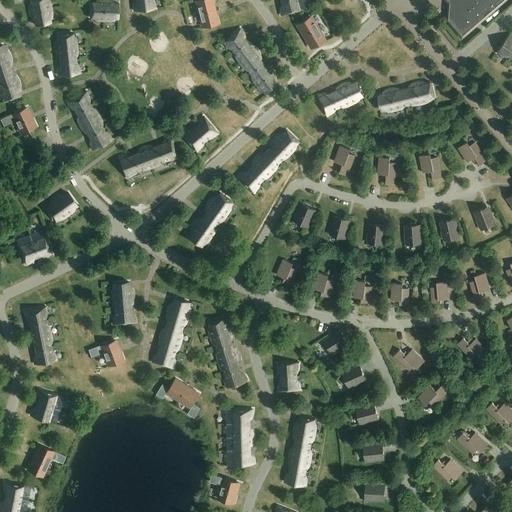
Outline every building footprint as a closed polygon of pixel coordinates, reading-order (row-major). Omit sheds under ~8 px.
[(30,13),(31,16),(32,19),(35,19),(36,26),(51,23),(48,10),(52,9),(48,9),(46,0),(31,0),(32,6),(30,6),(30,9),(30,13)] [(106,0),(103,0),(102,0),(98,1),(98,3),(91,3),(91,18),(104,18),(104,22),(105,22),(105,18),(118,19),(119,4),(112,4),(112,1),(109,0),(106,0)] [(137,0),(138,4),(135,4),(135,6),(135,8),(135,11),(157,9),(157,8),(153,9),(152,0),(137,0)] [(217,24),(211,0),(199,0),(196,1),(203,27),(217,24)] [(281,12),(281,14),(282,15),(303,9),(303,8),(299,9),(296,0),(281,0),(281,1),(279,1),(280,2),(282,1),(283,7),(281,8),(281,10),(281,12)] [(447,0),(450,2),(449,20),(462,37),(505,0),(447,0)] [(297,25),(312,48),(324,41),(310,17),(297,25)] [(253,47),(252,46),(250,48),(246,43),(248,41),(247,41),(246,42),(242,37),(244,36),(243,33),(242,32),(241,30),(241,29),(223,43),(226,41),(234,51),(231,53),(231,54),(234,52),(242,62),(239,64),(242,62),(250,72),(247,75),(250,73),(258,83),(255,85),(255,86),(258,83),(266,94),(278,85),(274,80),(276,78),(275,77),(275,75),(274,73),(273,72),(272,71),(270,69),(269,68),(268,67),(266,69),(262,64),(264,63),(263,62),(262,63),(258,58),(260,57),(259,55),(259,54),(258,52),(257,51),(256,49),(254,48),(253,47)] [(57,54),(58,56),(60,56),(61,62),(59,62),(59,63),(61,63),(62,69),(59,69),(59,71),(59,73),(59,76),(81,74),(81,73),(77,74),(76,61),(80,60),(76,60),(75,48),(78,47),(74,47),(73,34),(58,35),(59,42),(56,43),(56,44),(56,46),(56,48),(56,49),(56,51),(57,53),(57,54)] [(511,37),(510,36),(509,35),(497,54),(498,54),(500,51),(510,58),(508,61),(509,62),(511,59),(511,37)] [(8,64),(11,64),(10,62),(10,60),(10,58),(9,57),(9,55),(8,54),(7,52),(6,51),(4,52),(1,45),(0,45),(0,86),(0,88),(0,87),(0,88),(1,88),(5,101),(19,96),(17,90),(19,89),(19,87),(19,85),(19,84),(18,82),(18,80),(17,79),(16,77),(15,76),(13,77),(10,71),(13,70),(12,70),(10,70),(8,64)] [(322,95),(320,96),(319,96),(328,117),(329,116),(327,113),(339,108),(340,111),(341,111),(339,108),(351,103),(352,106),(353,106),(352,102),(364,97),(358,83),(351,86),(351,84),(349,84),(347,84),(345,85),(344,85),(342,86),(341,87),(339,88),(338,89),(339,92),(333,94),(332,92),(333,94),(327,97),(326,95),(324,95),(322,95)] [(386,92),(384,93),(385,95),(378,97),(382,112),(395,108),(396,112),(395,108),(408,105),(409,109),(408,105),(421,102),(422,106),(421,102),(434,99),(431,84),(424,86),(424,84),(422,83),(420,83),(418,84),(417,84),(415,84),(413,85),(412,86),(410,87),(411,89),(405,91),(404,88),(404,89),(404,91),(398,92),(398,90),(396,90),(394,90),(392,90),(391,90),(389,91),(387,91),(386,92)] [(93,142),(91,143),(91,145),(92,147),(93,149),(93,150),(113,139),(109,141),(103,129),(107,128),(106,127),(103,129),(97,117),(101,116),(100,115),(97,117),(91,106),(94,104),(94,103),(91,105),(85,94),(88,92),(68,102),(68,103),(69,104),(71,106),(72,108),(75,107),(77,112),(76,113),(76,114),(78,113),(81,118),(78,119),(79,121),(79,123),(80,124),(81,126),(81,127),(82,129),(84,130),(85,131),(87,130),(90,136),(88,137),(90,136),(93,142)] [(13,114),(22,133),(35,127),(26,108),(13,114)] [(186,134),(184,135),(183,135),(198,152),(196,149),(206,141),(208,144),(208,143),(206,141),(216,132),(218,135),(219,135),(204,118),(202,120),(201,121),(200,123),(201,125),(196,129),(195,127),(195,128),(196,130),(191,134),(190,132),(188,133),(186,134)] [(240,176),(239,178),(238,178),(254,194),(255,193),(252,191),(261,182),(263,184),(264,184),(261,181),(270,172),(273,175),(273,174),(271,172),(279,163),(282,165),(280,162),(289,153),(291,156),(292,155),(289,153),(298,143),(288,132),(283,137),(281,136),(280,137),(278,137),(277,139),(275,140),(274,141),(273,142),(272,144),(272,145),(273,147),(269,152),(268,150),(267,151),(269,152),(264,157),(263,155),(261,156),(260,157),(258,158),(257,159),(256,160),(255,162),(254,163),(253,165),(255,166),(250,171),(249,169),(248,170),(250,171),(246,176),(244,174),(242,175),(240,176)] [(140,151),(138,152),(139,154),(133,156),(133,154),(132,154),(133,156),(127,159),(126,156),(124,157),(122,157),(120,157),(119,158),(127,179),(128,178),(126,175),(138,170),(139,174),(140,174),(139,170),(151,166),(152,169),(153,169),(151,165),(163,161),(164,164),(165,164),(164,161),(176,156),(177,159),(169,138),(169,139),(167,140),(165,141),(163,142),(164,144),(158,147),(158,145),(157,145),(158,147),(152,149),(151,147),(149,147),(148,147),(146,148),(144,148),(143,149),(141,150),(140,151)] [(458,148),(459,148),(468,161),(467,162),(468,162),(475,158),(480,165),(487,160),(475,143),(477,142),(477,141),(470,146),(467,142),(458,148)] [(350,149),(340,146),(341,147),(335,162),(335,161),(334,162),(342,165),(339,173),(347,176),(354,156),(357,157),(349,154),(350,149)] [(430,154),(420,156),(420,157),(424,172),(423,172),(423,173),(431,172),(433,180),(441,179),(437,158),(440,158),(440,157),(431,159),(430,154)] [(390,158),(379,157),(379,158),(380,158),(379,174),(378,174),(378,175),(386,175),(386,184),(394,185),(396,164),(398,164),(398,163),(390,163),(390,158)] [(56,198),(53,201),(51,203),(52,205),(47,209),(55,222),(66,214),(68,217),(69,216),(67,213),(78,206),(69,193),(63,197),(62,195),(59,197),(56,198)] [(192,230),(191,231),(193,233),(189,239),(202,247),(209,236),(212,238),(213,238),(210,236),(217,225),(220,228),(221,227),(218,225),(225,215),(228,217),(228,216),(225,214),(233,203),(221,194),(217,200),(215,199),(213,200),(212,201),(211,202),(210,203),(209,205),(208,206),(207,208),(207,210),(209,211),(205,216),(204,215),(203,215),(205,217),(201,222),(199,220),(198,221),(197,223),(195,224),(194,225),(193,227),(193,228),(192,230)] [(313,216),(310,215),(313,209),(302,204),(298,213),(297,212),(294,219),(295,219),(294,221),(308,228),(313,216)] [(491,213),(488,214),(486,208),(475,212),(478,221),(477,222),(480,228),(481,228),(482,230),(495,224),(491,213)] [(348,227),(345,226),(347,220),(335,217),(333,226),(331,226),(329,233),(331,233),(330,235),(345,239),(348,227)] [(456,226),(454,226),(452,220),(440,222),(442,232),(441,232),(443,239),(444,239),(444,241),(459,238),(456,226)] [(384,233),(381,232),(382,226),(370,224),(369,234),(368,234),(367,241),(368,241),(368,243),(383,245),(384,233)] [(420,232),(418,232),(417,225),(405,226),(406,235),(404,236),(405,243),(406,243),(406,245),(421,244),(420,232)] [(48,255),(50,255),(51,255),(43,234),(44,237),(32,242),(31,238),(30,238),(32,242),(20,246),(18,243),(25,264),(28,263),(30,262),(32,260),(31,258),(37,256),(37,258),(38,258),(37,256),(43,254),(44,256),(46,256),(48,255)] [(283,282),(291,285),(297,270),(299,271),(291,267),(293,263),(283,259),(283,260),(284,260),(278,275),(277,274),(277,275),(284,278),(283,282)] [(321,295),(329,297),(333,282),(336,283),(336,282),(327,280),(329,275),(318,273),(319,273),(315,289),(314,289),(322,291),(321,295)] [(470,283),(475,298),(483,296),(482,292),(490,290),(489,289),(484,274),(485,274),(485,273),(475,276),(476,280),(468,283),(470,283)] [(361,302),(369,303),(371,287),(374,288),(374,287),(365,286),(366,282),(355,280),(355,281),(356,281),(354,297),(353,297),(353,298),(361,298),(361,302)] [(128,289),(131,289),(131,286),(131,284),(132,282),(131,281),(109,283),(109,284),(113,284),(114,296),(110,297),(114,297),(115,310),(111,310),(112,311),(115,310),(116,324),(131,322),(131,315),(133,315),(134,314),(134,312),(134,310),(134,308),(134,307),(133,305),(133,303),(132,302),(130,302),(129,296),(131,295),(129,295),(128,289)] [(431,288),(432,304),(441,303),(440,299),(449,299),(449,298),(448,298),(447,282),(447,281),(437,282),(437,287),(428,288),(431,288)] [(399,305),(408,305),(409,289),(411,289),(402,288),(403,284),(392,283),(392,284),(393,284),(392,300),(391,300),(391,301),(400,301),(399,305)] [(157,354),(157,356),(159,356),(157,363),(171,367),(175,354),(179,356),(179,355),(176,354),(179,342),(183,343),(183,342),(179,341),(183,329),(187,330),(187,329),(183,328),(187,316),(191,317),(187,316),(191,303),(194,305),(195,304),(173,297),(173,298),(173,300),(172,302),(172,304),(175,305),(173,311),(171,311),(173,312),(171,318),(169,317),(168,319),(167,320),(166,322),(165,323),(165,325),(165,327),(165,328),(165,330),(167,331),(165,337),(163,336),(163,337),(165,337),(163,343),(161,343),(160,344),(159,345),(158,347),(158,349),(157,350),(157,352),(157,354)] [(35,362),(35,364),(35,365),(57,360),(53,360),(51,348),(54,347),(51,347),(48,335),(52,334),(48,334),(46,322),(49,321),(49,320),(45,321),(43,309),(47,308),(46,307),(24,312),(25,312),(25,315),(26,317),(27,319),(29,318),(31,324),(29,325),(31,325),(32,331),(30,331),(30,333),(30,335),(30,337),(30,338),(30,340),(31,342),(32,343),(32,345),(35,344),(36,350),(34,351),(36,351),(37,357),(35,358),(35,360),(35,362)] [(230,338),(232,337),(232,336),(232,334),(232,332),(231,331),(231,329),(230,327),(229,326),(228,325),(226,325),(223,319),(209,323),(213,336),(210,337),(210,338),(213,337),(217,349),(214,350),(217,349),(221,361),(218,362),(218,363),(221,362),(225,374),(222,375),(222,376),(225,375),(229,387),(226,388),(226,389),(247,382),(247,381),(246,379),(245,377),(244,375),(242,376),(240,370),(242,370),(242,369),(240,370),(238,364),(240,363),(240,361),(240,359),(239,358),(239,356),(238,355),(238,353),(237,351),(236,350),(234,351),(232,345),(234,344),(232,344),(230,338)] [(336,337),(334,334),(324,341),(332,353),(334,352),(335,353),(341,349),(340,348),(348,343),(342,333),(336,337)] [(476,339),(470,344),(464,338),(457,344),(472,359),(470,361),(477,355),(480,359),(488,351),(487,351),(476,340),(476,339)] [(101,346),(108,366),(122,360),(115,341),(101,346)] [(414,366),(417,369),(425,361),(424,361),(412,350),(412,349),(406,356),(400,350),(394,356),(409,370),(408,372),(414,366)] [(279,388),(279,390),(279,391),(301,389),(298,389),(297,376),(301,376),(301,375),(297,376),(296,363),(300,363),(300,362),(277,364),(278,367),(278,369),(279,371),(281,371),(282,377),(280,377),(280,378),(282,377),(282,384),(280,384),(279,386),(279,388)] [(355,372),(354,369),(343,374),(349,388),(351,387),(351,388),(358,385),(357,384),(366,380),(361,369),(355,372)] [(168,393),(191,407),(199,395),(175,380),(168,393)] [(418,398),(426,405),(429,402),(435,408),(436,407),(434,406),(448,391),(442,385),(436,391),(430,385),(430,386),(419,398),(419,397),(418,398)] [(39,390),(39,391),(39,393),(38,395),(38,397),(41,398),(39,404),(37,403),(37,404),(39,405),(37,411),(35,410),(33,412),(32,414),(32,416),(31,416),(53,423),(53,422),(49,421),(53,409),(57,410),(57,409),(53,408),(57,396),(60,397),(61,396),(39,390)] [(505,404),(504,403),(498,409),(492,403),(486,409),(501,424),(499,425),(500,426),(506,420),(509,423),(511,419),(511,411),(504,404),(505,404)] [(368,409),(368,406),(356,409),(360,424),(362,423),(362,424),(369,422),(369,421),(378,419),(375,407),(368,409)] [(253,432),(252,430),(250,430),(249,424),(252,424),(252,423),(249,423),(249,417),(252,417),(252,415),(253,413),(253,411),(253,410),(234,410),(234,424),(231,424),(234,424),(235,450),(231,450),(231,451),(235,451),(235,464),(254,464),(254,463),(254,461),(253,459),(253,457),(250,457),(250,451),(252,451),(252,450),(250,450),(250,444),(252,444),(253,442),(253,440),(253,439),(253,437),(253,435),(253,433),(253,432)] [(290,476),(287,476),(286,478),(285,480),(285,482),(285,483),(307,487),(307,486),(303,485),(305,473),(309,474),(309,473),(305,472),(308,460),(311,461),(312,460),(308,459),(310,447),(314,447),(310,446),(313,434),(316,434),(317,434),(313,433),(315,420),(301,417),(299,424),(297,423),(296,425),(295,427),(295,428),(294,430),(294,432),(294,433),(294,435),(294,437),(297,437),(296,443),(294,443),(293,444),(296,444),(294,450),(292,450),(291,451),(291,453),(290,454),(290,456),(289,458),(289,460),(289,461),(290,463),(292,463),(291,470),(289,469),(289,470),(291,470),(290,476)] [(475,432),(470,439),(463,433),(457,439),(473,453),(471,455),(477,449),(481,452),(488,444),(487,444),(475,433),(476,433),(475,432)] [(40,445),(28,470),(42,476),(53,451),(40,445)] [(376,448),(376,445),(364,446),(365,461),(367,461),(368,462),(375,461),(375,460),(384,459),(383,447),(376,448)] [(451,460),(450,459),(445,466),(438,460),(433,466),(448,480),(446,482),(447,482),(453,476),(456,479),(463,471),(462,471),(450,460),(451,460)] [(233,503),(238,483),(224,479),(219,499),(233,503)] [(5,488),(5,490),(7,490),(6,496),(4,496),(4,497),(6,497),(5,503),(2,503),(1,504),(1,506),(0,507),(0,508),(0,511),(18,511),(21,500),(24,501),(24,500),(21,499),(23,486),(5,483),(5,485),(5,488)] [(374,500),(384,500),(385,488),(378,488),(378,485),(366,485),(365,499),(367,500),(367,501),(374,501),(374,500)]
